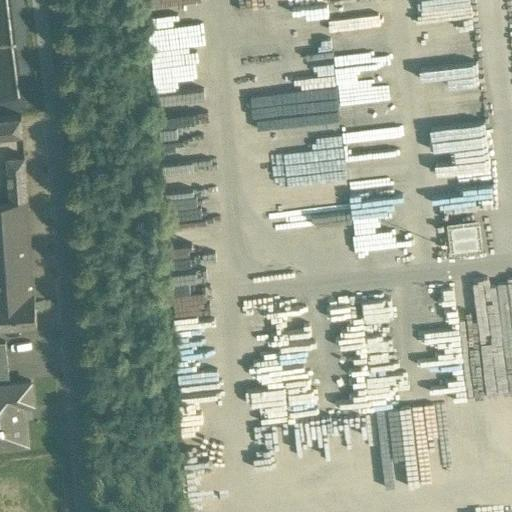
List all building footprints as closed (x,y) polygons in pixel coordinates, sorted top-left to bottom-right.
[(22,115),(0,117),(0,136),(23,134),(22,115)] [(25,154),(7,156),(10,199),(28,197),(25,154)] [(10,199),(0,199),(0,275),(34,273),(28,197),(10,199)] [(34,273),(0,275),(0,327),(37,325),(34,273)] [(6,340),(0,340),(0,369),(9,368),(6,340)] [(9,368),(0,369),(0,383),(10,382),(9,368)] [(10,382),(0,383),(0,444),(27,441),(23,402),(33,401),(31,379),(10,382)]
